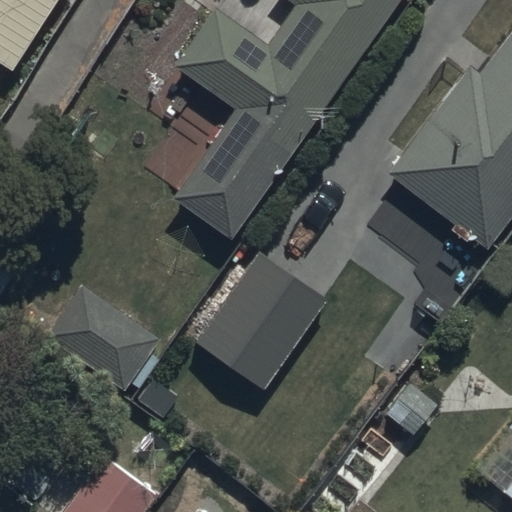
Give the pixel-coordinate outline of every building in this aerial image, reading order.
[(0,0),(0,49),(13,57),(49,0),(0,0)] [(234,227),(392,0),(293,0),(271,32),(224,0),(212,0),(176,53),(237,96),(175,185),(234,227)] [(489,238),(511,207),(511,22),(483,61),(473,53),(390,164),(489,238)] [(305,269),(353,201),(300,164),(252,231),(305,269)] [(269,388),(333,298),(263,249),(200,339),(269,388)] [(165,325),(83,273),(49,327),(131,378),(165,325)] [(511,414),(474,459),(511,491),(511,414)] [(134,511),(156,482),(104,444),(55,511),(134,511)] [(215,511),(197,499),(187,511),(149,511),(146,510),(144,511),(215,511)]
